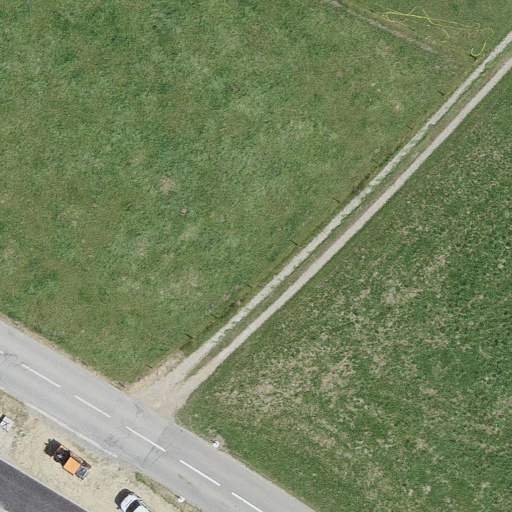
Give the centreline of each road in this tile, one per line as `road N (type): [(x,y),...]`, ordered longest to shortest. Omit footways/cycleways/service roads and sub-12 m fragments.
road 1 (track): [(134,426),(511,49)]
road 2 (tertiary): [(0,343),(272,511)]
